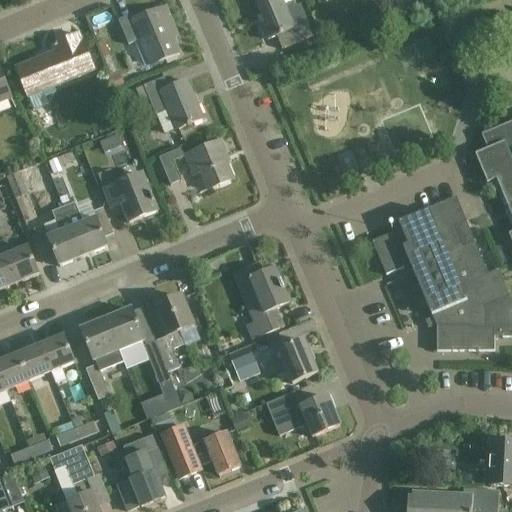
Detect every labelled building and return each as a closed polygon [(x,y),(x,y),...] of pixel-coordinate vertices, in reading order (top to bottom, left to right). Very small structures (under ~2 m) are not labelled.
[(254,0),(262,17),(258,19),(261,26),(268,42),(276,38),(281,51),(311,39),(299,8),(295,10),(293,4),(291,0),(254,0)] [(407,0),(393,0),(397,10),(409,5),(407,0)] [(128,46),(140,41),(151,67),(179,55),(170,34),(174,32),(165,9),(133,22),(131,17),(118,22),(128,46)] [(43,93),(94,73),(78,35),(51,46),(54,54),(15,70),(27,99),(28,99),(32,111),(48,105),(43,93)] [(117,71),(107,75),(113,89),(123,85),(117,71)] [(0,103),(10,99),(0,74),(0,103)] [(164,80),(144,88),(149,100),(155,117),(164,136),(175,132),(202,121),(187,83),(168,91),(164,80)] [(144,88),(137,91),(142,103),(149,100),(144,88)] [(511,135),(508,125),(481,136),(487,150),(474,156),(487,185),(496,181),(511,220),(511,233),(508,235),(511,244),(511,135)] [(226,157),(221,142),(184,158),(192,178),(200,175),(206,192),(232,181),(223,158),(226,157)] [(172,163),(184,158),(181,150),(158,160),(170,188),(181,183),(172,163)] [(55,158),(47,162),(54,178),(62,175),(55,158)] [(142,176),(117,186),(111,172),(98,177),(110,210),(121,206),(128,225),(157,213),(142,176)] [(18,174),(6,179),(15,199),(27,194),(18,174)] [(66,197),(59,200),(63,211),(65,210),(71,208),(66,197)] [(511,303),(498,271),(488,275),(474,243),(466,224),(465,222),(466,222),(455,198),(427,210),(428,212),(398,224),(401,231),(372,243),(386,276),(410,266),(432,319),(424,322),(428,329),(435,326),(436,328),(436,353),(494,353),(494,339),(511,338),(511,303)] [(71,208),(65,210),(84,258),(107,248),(104,240),(113,236),(103,210),(92,215),(95,221),(82,226),(74,207),(71,208)] [(46,233),(33,239),(43,264),(56,259),(60,268),(84,258),(65,210),(63,211),(54,215),(57,222),(44,228),(46,233)] [(28,248),(4,258),(15,286),(39,276),(28,248)] [(0,291),(15,286),(4,258),(0,259),(0,291)] [(259,266),(233,277),(254,326),(246,329),(252,342),(277,331),(270,314),(289,306),(283,293),(284,292),(277,273),(275,274),(274,271),(263,275),(259,266)] [(204,268),(191,272),(195,284),(208,280),(204,268)] [(167,339),(156,343),(169,374),(181,369),(173,351),(185,346),(180,334),(195,327),(183,298),(155,309),(167,339)] [(132,311),(106,321),(120,353),(145,343),(132,311)] [(106,321),(81,331),(94,364),(96,363),(98,367),(100,373),(124,363),(120,353),(106,321)] [(64,338),(40,348),(51,375),(75,365),(64,338)] [(156,343),(144,348),(157,379),(169,374),(156,343)] [(278,354),(293,388),(318,377),(304,343),(278,354)] [(51,375),(40,348),(18,357),(29,384),(51,375)] [(240,384),(260,376),(251,356),(231,364),(240,384)] [(29,384),(18,357),(0,364),(0,378),(6,393),(29,384)] [(98,367),(86,372),(98,402),(110,397),(100,373),(98,367)] [(171,382),(159,387),(169,410),(180,405),(171,382)] [(188,390),(178,393),(182,405),(192,401),(188,390)] [(255,390),(249,393),(253,401),(259,398),(255,390)] [(273,403),(266,406),(279,438),(307,427),(312,439),(339,428),(327,398),(300,409),(294,394),(273,403)] [(247,395),(240,398),(244,406),(251,403),(247,395)] [(172,427),(167,415),(152,422),(157,433),(172,427)] [(246,415),(230,421),(235,433),(251,427),(246,415)] [(57,436),(70,431),(64,417),(51,423),(57,436)] [(78,441),(98,434),(94,424),(75,432),(78,441)] [(226,435),(192,449),(184,428),(161,438),(178,482),(201,472),(200,468),(212,463),(219,480),(220,479),(219,477),(240,469),(240,468),(239,468),(227,436),(226,435)] [(60,449),(78,441),(75,432),(56,440),(60,449)] [(165,469),(152,437),(123,448),(135,480),(116,488),(125,511),(130,511),(140,508),(140,509),(165,499),(155,473),(165,469)] [(33,459),(52,452),(48,442),(29,450),(33,459)] [(111,444),(98,450),(102,459),(116,453),(111,444)] [(511,444),(491,444),(490,487),(511,487),(511,444)] [(83,449),(51,462),(55,472),(66,468),(79,500),(68,505),(70,511),(67,511),(98,511),(87,482),(94,479),(87,460),(83,449)] [(33,459),(29,450),(11,457),(14,467),(33,459)] [(39,469),(30,473),(35,486),(45,482),(39,469)] [(0,511),(6,511),(25,505),(14,477),(2,482),(5,488),(0,490),(0,511)] [(499,493),(463,491),(463,497),(412,495),(412,500),(408,499),(407,511),(504,511),(505,511),(498,511),(499,493)]
